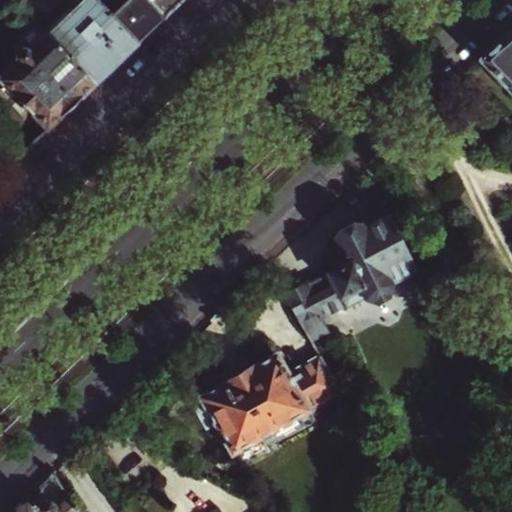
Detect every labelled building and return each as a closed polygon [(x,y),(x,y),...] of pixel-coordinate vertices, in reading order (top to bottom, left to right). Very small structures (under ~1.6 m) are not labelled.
[(99,0),(73,0),(43,29),(95,84),(139,42),(101,2),(99,0)] [(164,19),(145,0),(103,0),(101,2),(139,42),(164,19)] [(145,0),(164,19),(182,0),(145,0)] [(0,64),(0,79),(13,93),(6,100),(14,108),(21,102),(48,130),(95,84),(43,29),(29,14),(1,41),(12,53),(0,64)] [(511,28),(480,60),(511,93),(511,28)] [(417,271),(389,216),(359,231),(356,225),(339,234),(338,241),(341,247),(335,251),(332,259),(337,269),(285,295),(300,321),(318,312),(320,317),(364,298),(375,301),(384,296),(390,284),(417,271)] [(214,423),(216,428),(216,431),(218,440),(226,445),(231,453),(233,452),(240,463),(316,421),(313,416),(331,405),(326,398),(339,390),(319,354),(287,373),(276,353),(272,356),(262,354),(257,359),(256,365),(244,371),(241,366),(230,372),(233,377),(219,385),(211,384),(205,389),(204,394),(199,396),(202,403),(193,408),(204,428),(214,423)] [(78,511),(52,474),(12,511),(78,511)]
